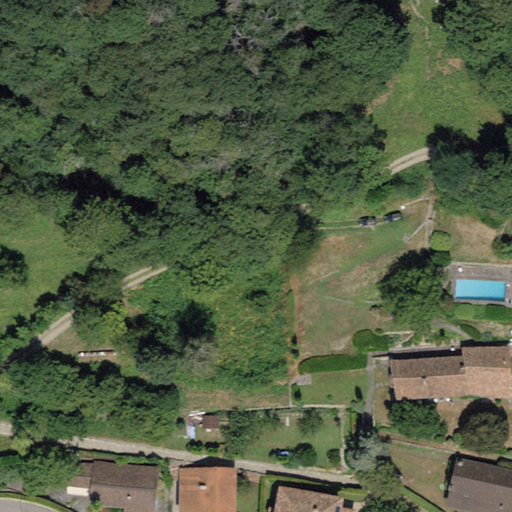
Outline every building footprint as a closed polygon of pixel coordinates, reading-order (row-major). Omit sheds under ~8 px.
[(511,394),(506,346),(461,349),(462,356),(389,360),(395,400),(468,394),(511,401),(511,394)] [(217,415),(192,415),(192,424),(200,424),(200,428),(217,428),(217,415)] [(511,511),(511,470),(455,458),(445,508),(464,511),(511,511)] [(153,511),(159,468),(92,461),(91,465),(89,490),(87,506),(122,510),(121,511),(153,511)] [(89,490),(91,465),(69,463),(67,488),(89,490)] [(234,511),(234,469),(178,469),(178,511),(234,511)] [(342,497),(278,486),(273,511),(356,511),(357,510),(340,508),(342,497)]
